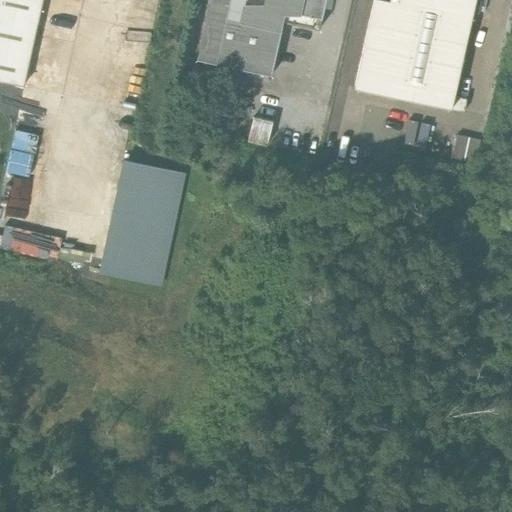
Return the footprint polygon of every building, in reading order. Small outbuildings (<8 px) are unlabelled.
[(41,0),(0,0),(0,80),(22,86),(41,0)] [(326,0),(213,0),(201,60),(272,74),(284,13),(322,21),(326,0)] [(390,0),(390,1),(386,0),(373,0),(354,90),(452,111),(476,0),(390,0)] [(252,138),(271,143),(277,119),(258,115),(252,138)] [(157,170),(125,163),(101,274),(159,286),(183,175),(157,170)] [(63,246),(65,224),(30,221),(29,243),(63,246)]
